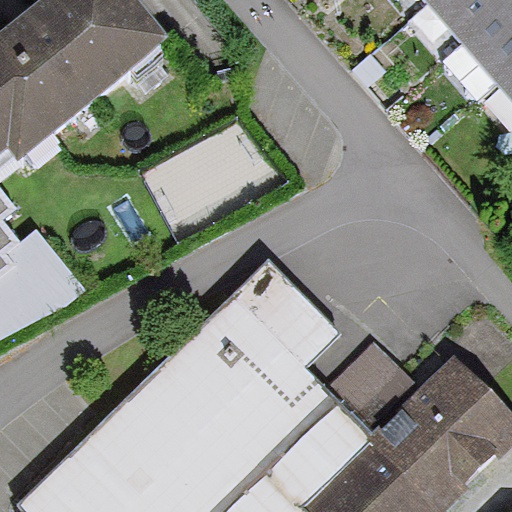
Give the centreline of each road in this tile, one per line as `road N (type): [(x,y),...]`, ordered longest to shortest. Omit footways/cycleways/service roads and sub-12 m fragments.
road 1 (residential): [(391,158),(329,205),(171,291),(0,404)]
road 2 (residential): [(251,0),(391,158)]
road 3 (residential): [(391,158),(511,297)]
